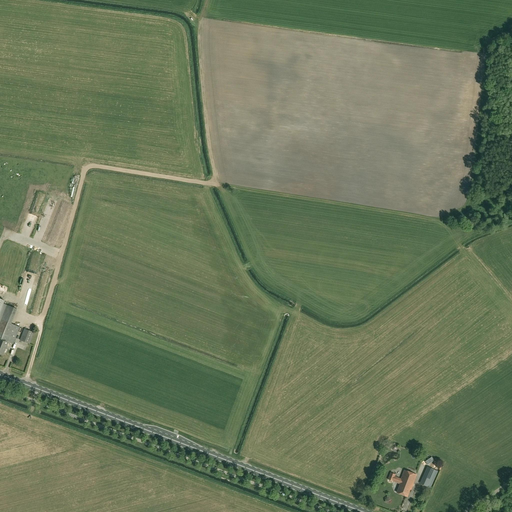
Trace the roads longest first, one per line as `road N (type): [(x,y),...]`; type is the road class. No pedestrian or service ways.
road 1 (primary): [(363,511),(0,374)]
road 2 (track): [(28,373),(85,169),(214,184)]
